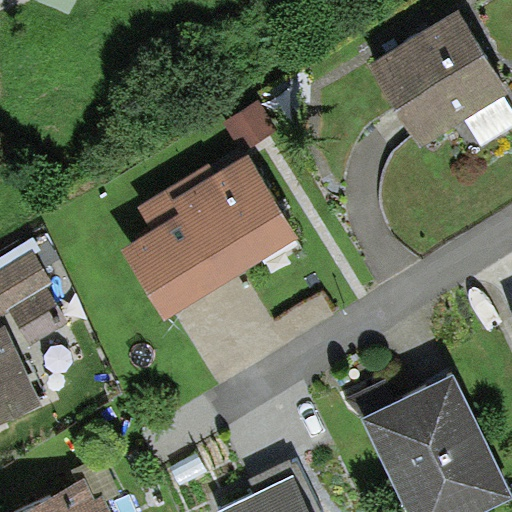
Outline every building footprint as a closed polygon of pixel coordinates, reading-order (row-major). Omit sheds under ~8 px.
[(458,6),(377,53),(427,137),(508,90),(458,6)] [(211,157),(141,198),(157,226),(128,243),(163,303),(294,227),(250,151),(218,170),(211,157)] [(35,244),(0,265),(0,305),(11,299),(34,336),(66,316),(45,281),(54,275),(35,244)] [(0,411),(41,393),(6,316),(0,318),(0,411)] [(398,373),(352,395),(409,511),(456,511),(511,485),(511,484),(454,366),(406,389),(398,373)] [(315,511),(294,468),(218,504),(221,511),(315,511)] [(0,511),(114,511),(103,489),(96,492),(85,470),(0,510),(0,511)]
